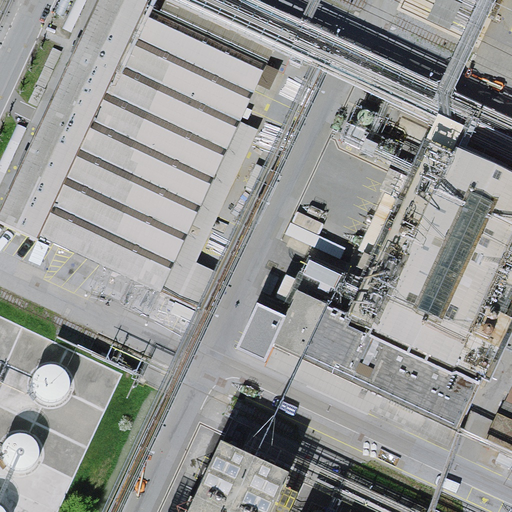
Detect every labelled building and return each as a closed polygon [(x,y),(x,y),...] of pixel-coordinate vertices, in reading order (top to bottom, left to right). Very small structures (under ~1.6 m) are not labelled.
[(299,79),(132,0),(98,0),(0,206),(0,230),(185,318),(299,79)] [(511,224),(511,188),(449,160),(369,336),(446,370),(511,224)] [(33,394),(37,400),(42,403),(49,405),(56,405),(62,403),(67,399),(71,392),(73,385),(72,378),(68,372),(63,367),(57,364),(50,363),(43,365),(37,369),(33,374),(31,381),(31,388),(33,394)] [(268,511),(290,451),(217,425),(185,511),(268,511)] [(0,459),(1,464),(6,469),(11,473),(18,475),(24,475),(31,472),(36,468),(40,462),(41,455),(41,448),(37,442),(32,437),(26,434),(18,433),(11,435),(6,439),(2,444),(0,448),(0,459)]
